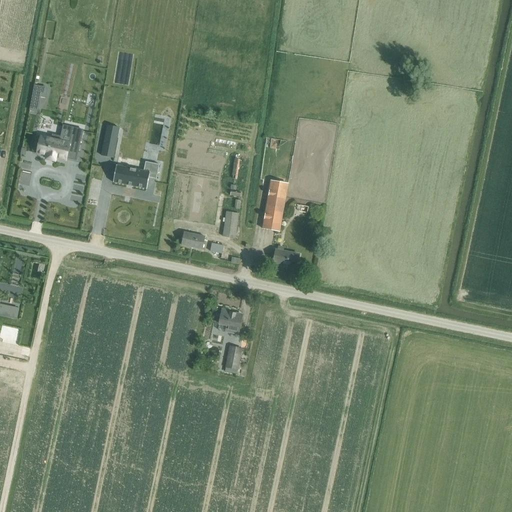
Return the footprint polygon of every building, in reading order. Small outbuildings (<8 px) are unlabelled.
[(34,86),(29,111),(38,113),(41,98),(43,87),(34,86)] [(0,118),(6,120),(10,103),(1,101),(0,104),(0,118)] [(40,135),(36,155),(45,157),(44,161),(56,164),(57,159),(67,161),(67,159),(69,152),(78,154),(83,131),(73,128),(71,136),(70,142),(68,148),(58,145),(60,137),(52,135),(52,138),(40,135)] [(105,136),(101,156),(114,158),(117,138),(105,136)] [(235,159),(232,179),(237,180),(240,160),(235,159)] [(117,166),(113,183),(114,183),(146,189),(147,190),(149,178),(157,180),(159,165),(146,162),(144,171),(117,166)] [(288,184),(271,181),(263,229),(280,232),(288,184)] [(236,239),(239,214),(226,212),(223,237),(236,239)] [(203,251),(206,238),(185,233),(183,246),(203,251)] [(210,252),(222,255),(224,246),(212,243),(210,252)] [(300,255),(276,250),(274,264),(297,268),(300,255)] [(1,303),(0,306),(0,314),(18,319),(21,308),(1,303)] [(220,324),(226,326),(225,333),(238,336),(240,329),(242,316),(223,311),(220,324)] [(230,347),(226,369),(238,371),(242,350),(230,347)]
